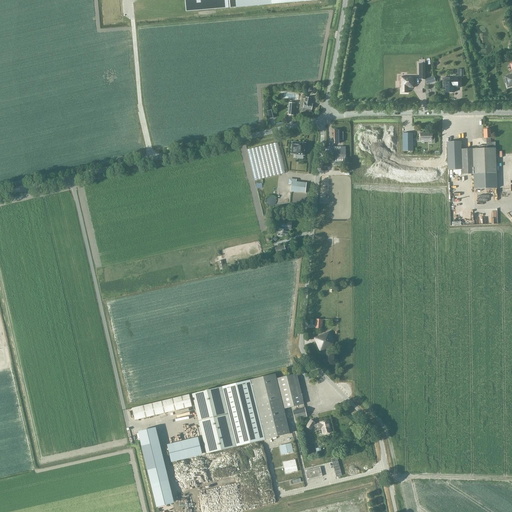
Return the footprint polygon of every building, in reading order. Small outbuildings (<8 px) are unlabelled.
[(185,0),(187,12),(230,8),(229,0),(185,0)] [(400,93),(406,93),(406,88),(412,88),(412,84),(413,84),(413,77),(399,77),(399,88),(400,88),(400,93)] [(445,93),(453,93),(453,85),(461,85),(461,78),(453,78),(450,78),(442,78),(442,88),(445,88),(445,93)] [(311,110),(312,104),(310,104),(311,99),(306,98),(302,97),(301,102),(300,102),(299,107),(311,110)] [(340,132),(340,129),(333,129),(333,143),(340,143),(340,140),(343,140),(343,132),(340,132)] [(490,138),(490,130),(483,130),(484,138),(486,138),(486,145),(478,145),(478,149),(461,149),(461,141),(447,142),(448,170),(462,170),(462,177),(473,176),(474,189),(497,188),(492,188),(492,174),(496,173),(495,142),(490,142),(490,138)] [(412,136),(414,136),(414,133),(412,133),(402,133),(403,151),(413,151),(412,136)] [(420,133),(420,141),(432,141),(432,143),(435,143),(435,137),(432,137),(432,133),(420,133)] [(292,142),(292,147),(297,148),(296,155),(304,156),(305,143),(297,143),(292,142)] [(333,159),(345,159),(345,147),(333,147),(333,159)] [(288,178),(288,184),(291,184),(290,191),(305,193),(306,183),(296,182),(296,179),(288,178)] [(280,200),(280,199),(279,197),(279,196),(278,195),(277,194),(275,193),(274,193),(273,193),(271,193),(270,194),(268,195),(267,197),(266,198),(266,199),(266,200),(266,201),(266,203),(267,204),(268,205),(269,206),(270,206),(271,207),(273,207),(274,207),(275,206),(277,206),(278,205),(278,204),(279,203),(280,201),(280,200)] [(279,228),(278,231),(282,232),(282,234),(287,235),(288,232),(285,232),(286,228),(291,229),(291,222),(279,221),(279,228)] [(277,256),(286,253),(284,245),(275,248),(277,256)] [(335,345),(329,332),(315,338),(320,351),(335,345)] [(285,376),(277,378),(276,378),(275,374),(192,394),(199,425),(197,425),(200,439),(202,438),(206,454),(289,433),(283,409),(304,404),(297,373),(289,375),(288,373),(285,374),(285,376)] [(192,406),(189,394),(132,408),(135,420),(192,406)] [(306,416),(304,408),(292,411),(294,419),(306,416)] [(316,424),(315,425),(315,424),(316,423),(310,419),(305,427),(311,430),(314,426),(315,427),(317,427),(317,429),(321,428),(322,434),(330,432),(327,420),(320,422),(320,423),(316,424)] [(174,503),(156,427),(138,432),(156,507),(174,503)] [(202,455),(198,437),(167,444),(171,463),(202,455)] [(293,452),(291,443),(279,446),(281,455),(293,452)] [(295,459),(283,462),(285,474),(298,471),(295,459)] [(322,476),(320,467),(305,471),(307,480),(322,476)]
